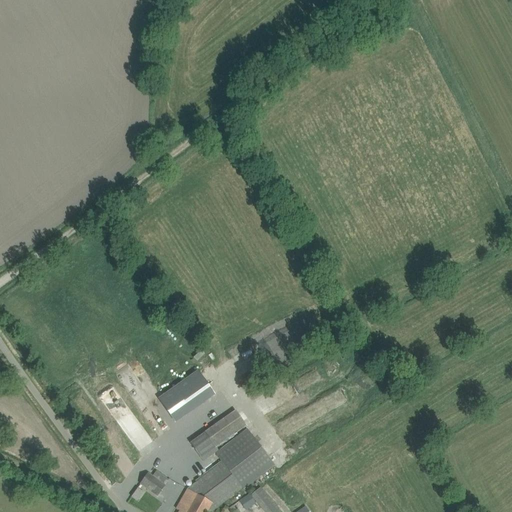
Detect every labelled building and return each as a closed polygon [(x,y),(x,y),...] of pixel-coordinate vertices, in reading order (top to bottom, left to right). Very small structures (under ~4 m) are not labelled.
[(90,251),(99,247),(95,238),(86,243),(90,251)] [(198,372),(159,400),(170,416),(209,388),(198,372)] [(335,405),(341,401),(334,389),(328,393),(335,405)] [(312,402),(305,404),(309,417),(316,415),(312,402)] [(187,490),(176,509),(180,511),(179,511),(215,511),(218,508),(274,465),(248,431),(215,453),(222,463),(187,490)] [(205,434),(191,444),(200,458),(215,447),(205,434)] [(127,436),(122,438),(128,449),(133,447),(127,436)] [(183,454),(171,443),(157,460),(169,470),(183,454)] [(157,496),(163,488),(165,486),(148,474),(140,484),(157,496)] [(261,487),(251,496),(257,503),(262,509),(272,500),(261,487)] [(131,488),(126,496),(131,499),(137,492),(131,488)]
